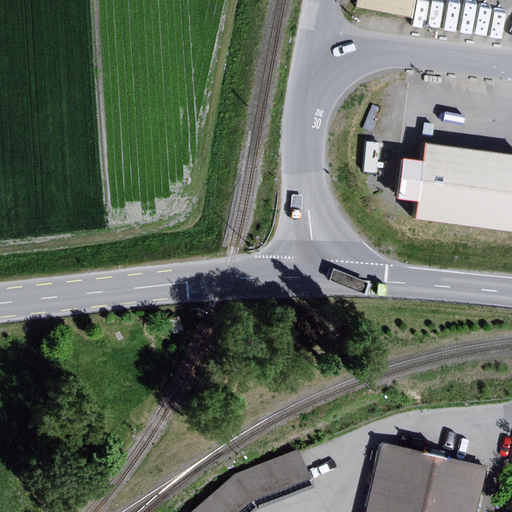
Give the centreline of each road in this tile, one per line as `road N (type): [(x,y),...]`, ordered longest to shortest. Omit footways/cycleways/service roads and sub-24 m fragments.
road 1 (tertiary): [(312,276),(0,303)]
road 2 (unclassified): [(302,98),(348,53),(511,67)]
road 3 (tertiary): [(511,290),(312,276)]
road 4 (unclassified): [(312,276),(302,98)]
